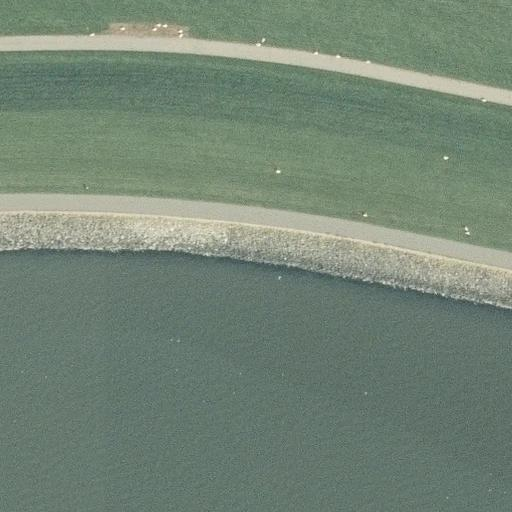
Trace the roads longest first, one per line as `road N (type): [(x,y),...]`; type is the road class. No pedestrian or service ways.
road 1 (unclassified): [(0,219),(101,217),(241,229),(511,278)]
road 2 (unclassified): [(511,104),(273,61),(0,50)]
